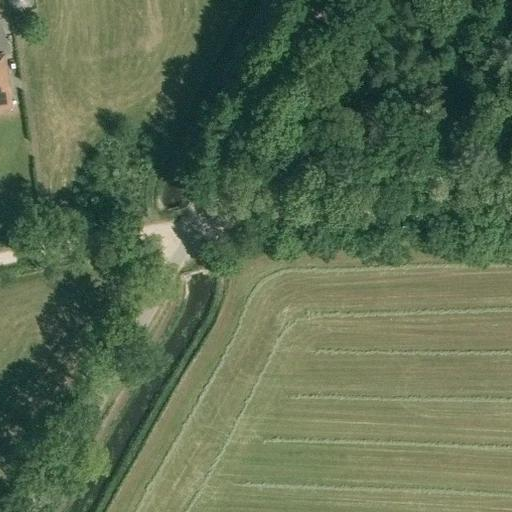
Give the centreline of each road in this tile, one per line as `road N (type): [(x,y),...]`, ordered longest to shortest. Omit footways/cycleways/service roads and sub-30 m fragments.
road 1 (unclassified): [(36,511),(326,0)]
road 2 (track): [(202,221),(511,210)]
road 3 (track): [(0,261),(171,229),(195,233)]
